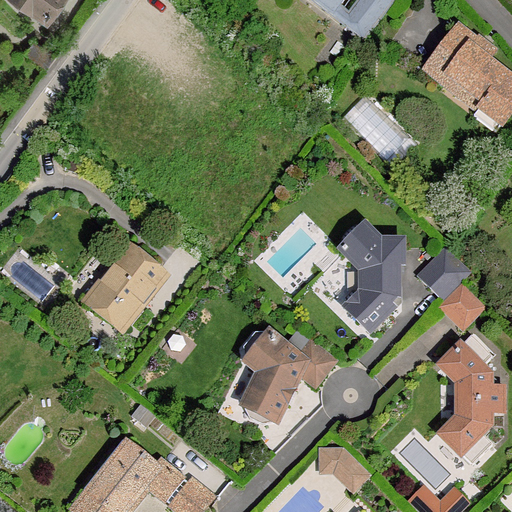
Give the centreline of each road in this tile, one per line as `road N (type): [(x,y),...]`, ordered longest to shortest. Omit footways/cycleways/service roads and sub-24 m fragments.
road 1 (residential): [(123,0),(0,164)]
road 2 (residential): [(351,395),(236,511)]
